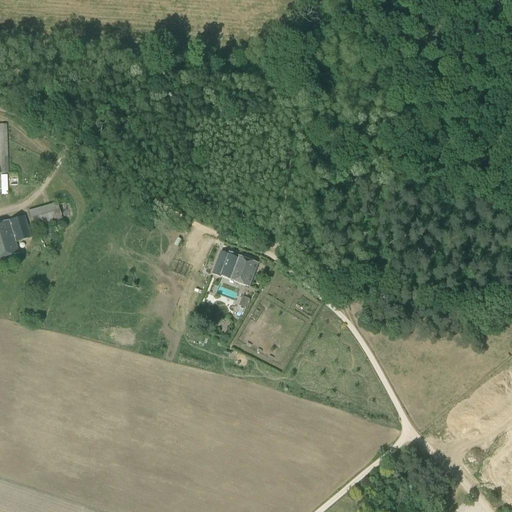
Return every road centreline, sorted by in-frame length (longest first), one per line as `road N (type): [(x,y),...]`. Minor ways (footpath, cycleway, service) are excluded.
road 1 (track): [(488,511),(409,433),(349,327),(273,260),(172,215),(70,144)]
road 2 (track): [(261,255),(276,220),(310,0)]
